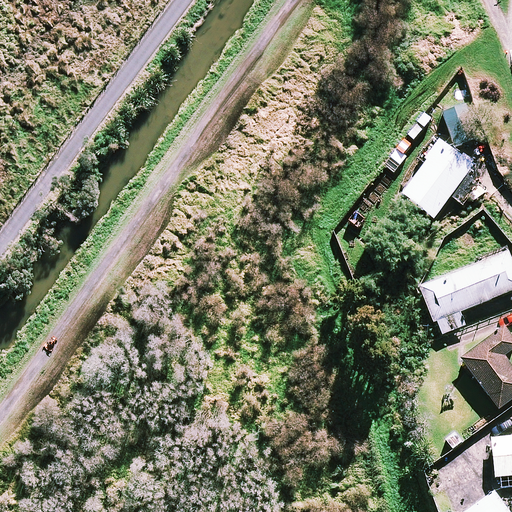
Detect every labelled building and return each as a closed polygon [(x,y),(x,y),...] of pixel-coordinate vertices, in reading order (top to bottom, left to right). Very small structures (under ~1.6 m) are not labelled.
[(464,106),(439,115),(451,151),(476,143),(464,106)] [(470,168),(437,143),(398,196),(431,221),(470,168)] [(511,291),(511,269),(505,252),(417,289),(437,338),(463,327),(458,314),(511,291)] [(511,349),(511,344),(500,327),(458,357),(496,410),(511,398),(511,371),(501,357),(511,349)] [(511,437),(487,439),(491,479),(496,479),(497,490),(511,488),(511,437)] [(506,511),(492,493),(466,511),(506,511)]
